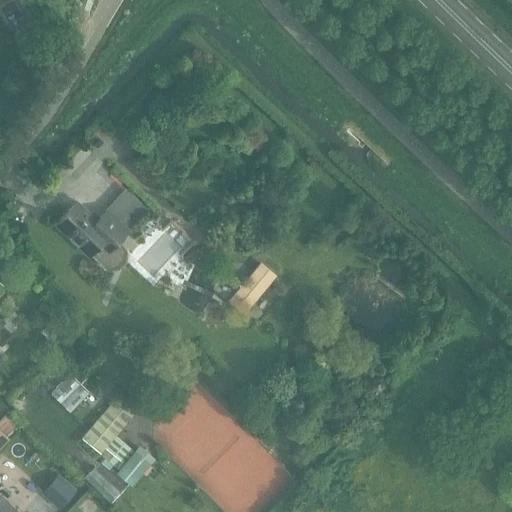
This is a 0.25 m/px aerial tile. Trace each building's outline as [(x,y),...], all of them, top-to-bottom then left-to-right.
[(149,209),(125,188),(96,219),(77,202),(55,225),(88,254),(89,253),(104,266),(111,268),(119,266),(124,260),(125,253),(123,246),(117,241),(126,231),(149,209)] [(5,257),(0,262),(0,281),(4,277),(8,281),(19,270),(5,257)] [(250,307),(277,275),(273,272),(263,264),(260,261),(234,293),(250,307)] [(70,372),(52,391),(71,410),(90,390),(70,372)] [(123,405),(125,402),(117,396),(81,437),(118,469),(115,473),(131,485),(155,457),(139,444),(134,450),(115,436),(134,414),(123,405)] [(0,430),(0,447),(8,438),(0,430)] [(58,473),(42,491),(60,508),(77,489),(58,473)] [(0,494),(0,511),(18,511),(0,494)]
